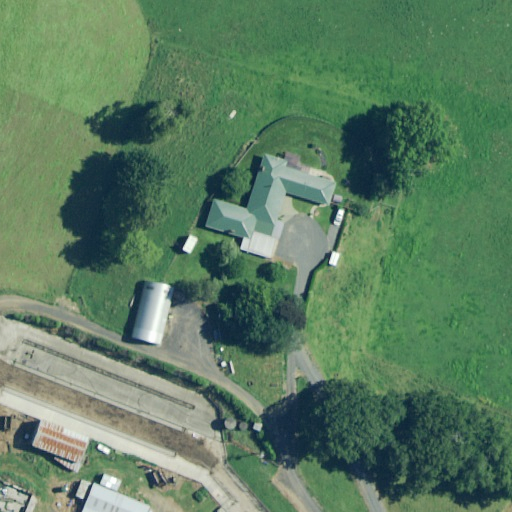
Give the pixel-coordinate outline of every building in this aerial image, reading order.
[(286,161),(264,154),(246,210),(214,199),(205,226),(244,238),(241,249),(269,258),(276,238),(279,239),(283,223),(276,221),(285,192),(328,206),(335,183),(284,167),(286,161)] [(172,288),(146,282),(132,338),(158,345),(172,288)] [(236,421),(226,416),(221,425),(231,431),(236,421)] [(87,438),(41,420),(31,446),(77,464),(87,438)] [(90,483),(81,480),(74,496),(83,499),(90,483)] [(146,511),(149,507),(93,484),(81,511),(146,511)]
